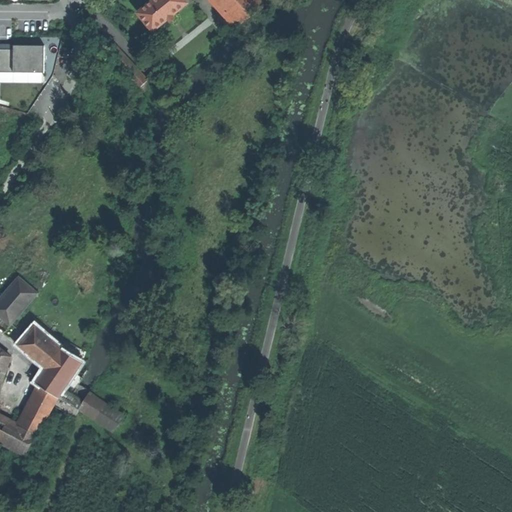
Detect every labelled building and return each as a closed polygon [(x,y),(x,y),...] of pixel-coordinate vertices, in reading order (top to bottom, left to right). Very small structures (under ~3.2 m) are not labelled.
[(145,22),(153,31),(188,3),(185,0),(153,0),(137,13),(145,22)] [(214,0),(239,26),(256,14),(255,12),(264,4),(260,0),(214,0)] [(105,51),(152,100),(161,94),(112,42),(108,47),(105,51)] [(103,54),(105,51),(108,47),(104,44),(99,51),(103,54)] [(0,72),(45,73),(45,46),(34,46),(14,45),(14,49),(0,49),(0,72)] [(58,65),(58,79),(73,79),(73,65),(58,65)] [(0,299),(0,315),(11,325),(38,293),(19,277),(15,282),(11,286),(0,299)] [(20,344),(46,368),(64,350),(36,326),(20,344)] [(0,381),(10,356),(0,347),(0,381)] [(59,398),(59,397),(64,390),(83,361),(64,350),(46,368),(36,383),(41,386),(59,398)] [(53,405),(59,398),(41,386),(32,403),(20,426),(36,434),(39,435),(53,405)] [(78,409),(79,407),(83,402),(64,390),(59,397),(78,409)] [(83,402),(79,407),(113,430),(123,416),(89,393),(83,402)] [(0,441),(26,455),(36,434),(20,426),(0,415),(0,441)]
